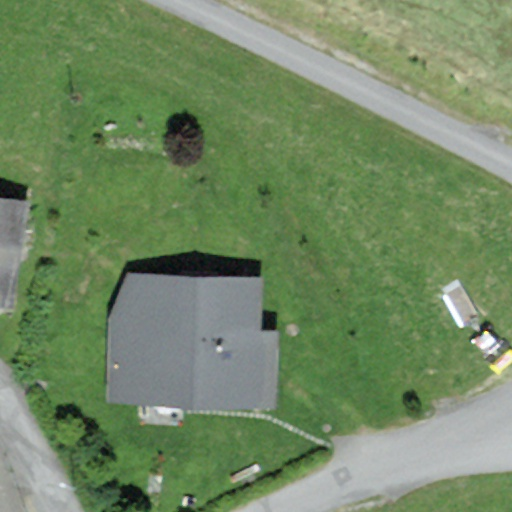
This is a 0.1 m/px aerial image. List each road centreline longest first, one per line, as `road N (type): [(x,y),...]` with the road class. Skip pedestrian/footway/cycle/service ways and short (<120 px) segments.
road 1 (unclassified): [(511,166),(182,0)]
road 2 (unclassified): [(271,511),(425,444)]
road 3 (residential): [(0,402),(79,511)]
